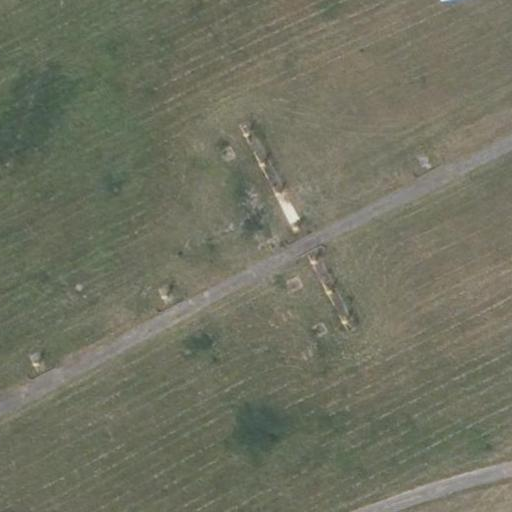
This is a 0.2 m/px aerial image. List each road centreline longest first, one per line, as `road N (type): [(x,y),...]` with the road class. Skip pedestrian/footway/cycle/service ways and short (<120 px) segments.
road 1 (track): [(511,140),(0,409)]
road 2 (track): [(381,511),(451,482),(511,469)]
